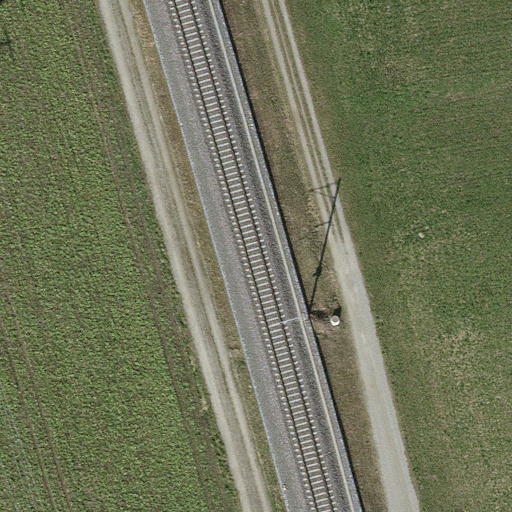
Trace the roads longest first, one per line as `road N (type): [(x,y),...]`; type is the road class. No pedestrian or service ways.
road 1 (track): [(108,0),(256,511)]
road 2 (track): [(270,0),(407,511)]
